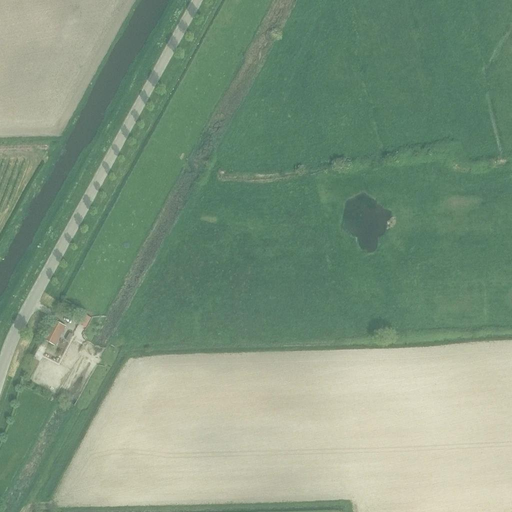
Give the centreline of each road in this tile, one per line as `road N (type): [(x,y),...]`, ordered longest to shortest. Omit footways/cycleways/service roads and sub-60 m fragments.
road 1 (tertiary): [(0,373),(29,299),(198,0)]
road 2 (track): [(118,349),(24,511)]
